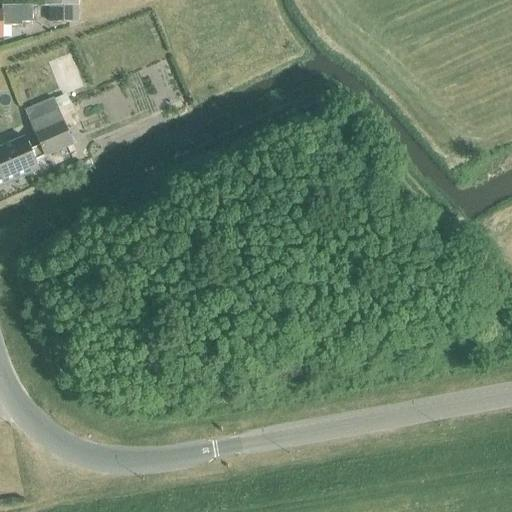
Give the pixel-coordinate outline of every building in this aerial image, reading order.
[(49,24),(77,23),(76,0),(44,0),(45,7),(49,7),(49,24)] [(2,13),(0,12),(0,39),(4,39),(4,28),(21,28),(21,24),(32,24),(32,8),(2,8),(2,13)] [(66,97),(54,102),(58,112),(70,107),(66,97)] [(53,100),(24,112),(39,148),(43,158),(72,146),(58,112),(54,102),(53,100)] [(0,188),(18,180),(39,171),(26,139),(0,149),(0,188)]
